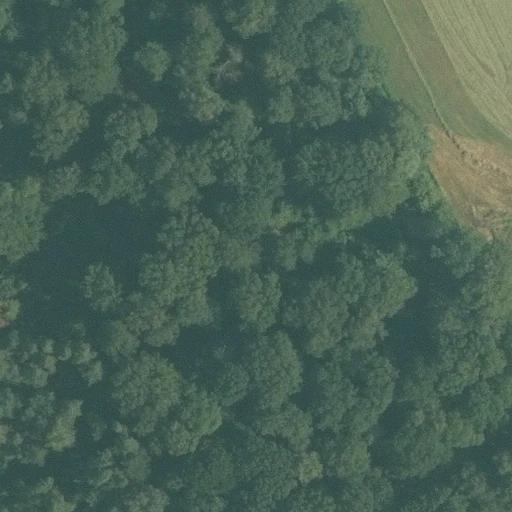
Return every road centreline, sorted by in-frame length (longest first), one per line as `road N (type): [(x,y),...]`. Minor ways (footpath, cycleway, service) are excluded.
road 1 (track): [(187,511),(37,0)]
road 2 (unclassified): [(385,511),(511,413)]
